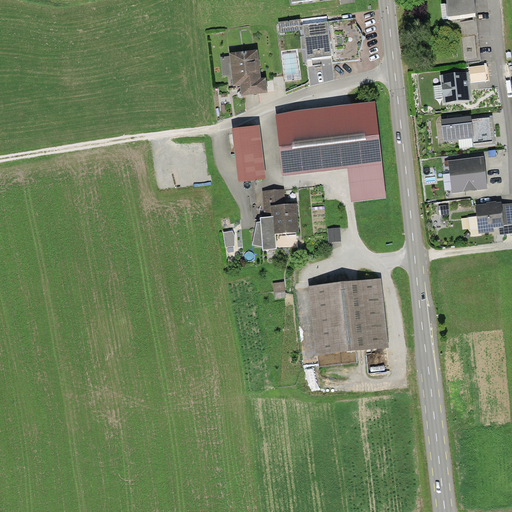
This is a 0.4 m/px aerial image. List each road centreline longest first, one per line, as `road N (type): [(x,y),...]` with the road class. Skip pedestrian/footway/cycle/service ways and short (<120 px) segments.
road 1 (secondary): [(395,71),(445,511)]
road 2 (track): [(416,257),(362,256),(352,239),(344,175),(272,183),(259,112)]
road 3 (track): [(0,161),(217,130)]
road 4 (residential): [(395,71),(295,97),(217,130)]
road 5 (residential): [(511,127),(494,0)]
